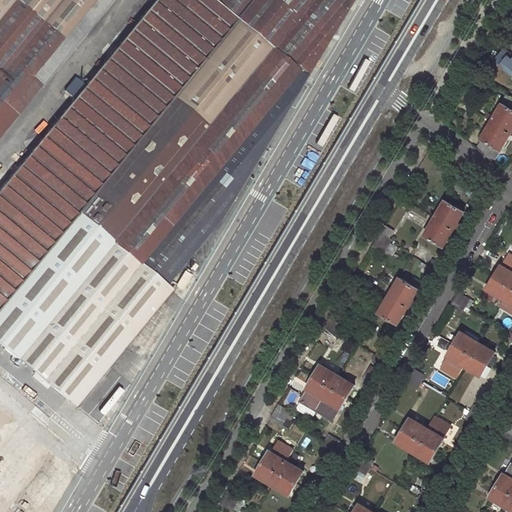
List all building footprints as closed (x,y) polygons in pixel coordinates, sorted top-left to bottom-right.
[(0,0),(0,134),(41,84),(30,75),(92,0),(0,0)] [(153,0),(0,187),(0,343),(76,407),(172,289),(167,285),(222,218),(351,0),(153,0)] [(41,84),(110,0),(92,0),(30,75),(41,84)] [(505,50),(496,60),(511,73),(511,60),(509,58),(511,55),(505,50)] [(511,110),(511,95),(508,93),(492,121),(503,127),(511,110)] [(511,132),(511,110),(503,127),(511,132)] [(492,121),(478,148),(487,156),(503,127),(492,121)] [(487,156),(496,163),(511,133),(511,132),(503,127),(487,156)] [(457,172),(449,183),(455,188),(463,177),(457,172)] [(455,188),(461,193),(469,183),(463,177),(455,188)] [(465,212),(447,201),(436,219),(455,230),(465,212)] [(436,219),(426,236),(444,248),(455,230),(436,219)] [(389,243),(393,238),(381,231),(378,237),(389,243)] [(373,244),(385,251),(389,243),(378,237),(373,244)] [(444,268),(432,261),(428,266),(441,273),(444,268)] [(428,266),(424,274),(436,281),(441,273),(428,266)] [(511,287),(511,286),(511,271),(502,266),(496,277),(511,287)] [(511,287),(496,277),(488,290),(504,299),(511,287)] [(419,290),(401,279),(391,296),(409,306),(419,290)] [(467,305),(471,299),(459,292),(455,299),(467,305)] [(391,296),(380,314),(399,325),(409,306),(391,296)] [(451,306),(462,312),(467,305),(455,299),(451,306)] [(338,332),(342,325),(330,318),(326,325),(338,332)] [(322,332),(333,339),(338,332),(326,325),(322,332)] [(463,333),(456,344),(473,354),(479,343),(463,333)] [(495,353),(479,343),(473,354),(489,363),(495,353)] [(473,354),(456,344),(449,356),(465,366),(473,354)] [(392,355),(380,348),(376,355),(388,362),(392,355)] [(482,376),(489,363),(473,354),(465,366),(482,376)] [(376,355),(372,362),(384,369),(388,362),(376,355)] [(322,366),(315,377),(332,387),(339,376),(322,366)] [(422,381),(426,375),(414,368),(410,375),(422,381)] [(406,382),(417,389),(422,381),(410,375),(406,382)] [(355,385),(339,376),(332,387),(348,397),(355,385)] [(332,387),(315,377),(308,389),(301,401),(302,401),(318,411),(325,399),(332,387)] [(341,409),(348,397),(332,387),(325,399),(341,409)] [(0,420),(9,409),(0,401),(0,420)] [(302,401),(299,408),(314,417),(318,411),(302,401)] [(287,418),(291,411),(279,404),(275,411),(287,418)] [(487,411),(475,404),(471,411),(483,418),(487,411)] [(271,418),(282,425),(287,418),(275,411),(271,418)] [(471,411),(467,418),(478,425),(483,418),(471,411)] [(411,419),(404,430),(422,440),(428,429),(411,419)] [(422,440),(438,450),(445,439),(428,429),(422,440)] [(422,440),(404,430),(397,442),(414,453),(422,440)] [(500,438),(511,445),(511,443),(511,435),(504,431),(500,438)] [(341,442),(329,435),(325,441),(337,448),(341,442)] [(430,462),(438,450),(422,440),(414,453),(430,462)] [(325,441),(321,449),(332,456),(337,448),(325,441)] [(279,442),(273,453),(288,462),(294,451),(279,442)] [(271,452),(264,463),(281,473),(288,462),(273,453),(271,452)] [(370,468),(374,462),(362,455),(358,461),(370,468)] [(354,469),(366,476),(370,468),(358,461),(354,469)] [(304,472),(288,462),(281,473),(297,483),(304,472)] [(281,473),(264,463),(257,476),(274,486),(281,473)] [(290,496),(297,483),(281,473),(274,486),(290,496)] [(511,479),(505,475),(498,486),(511,494),(511,479)] [(511,499),(511,494),(498,486),(491,498),(507,508),(511,499)] [(240,497),(228,490),(224,497),(236,504),(240,497)] [(435,498),(423,491),(420,497),(431,504),(435,498)] [(224,497),(220,504),(232,511),(236,504),(224,497)] [(420,497),(416,505),(427,511),(431,504),(420,497)]
